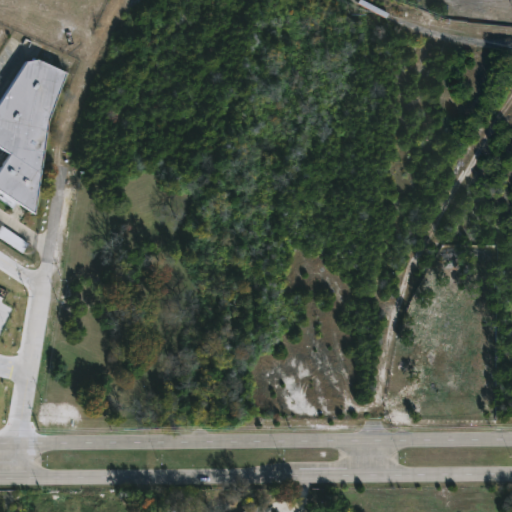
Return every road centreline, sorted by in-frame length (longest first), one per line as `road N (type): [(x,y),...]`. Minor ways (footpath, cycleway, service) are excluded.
road 1 (secondary): [(511,440),(0,444)]
road 2 (residential): [(129,0),(82,115),(18,444)]
road 3 (secondary): [(18,480),(298,477)]
road 4 (residential): [(511,49),(438,40),(349,0)]
road 5 (secondary): [(373,477),(511,474)]
